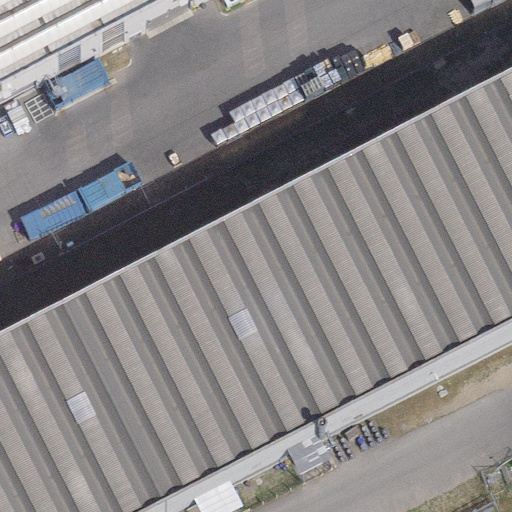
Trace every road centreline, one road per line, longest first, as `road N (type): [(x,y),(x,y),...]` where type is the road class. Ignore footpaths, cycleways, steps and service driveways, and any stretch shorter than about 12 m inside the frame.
road 1 (unknown): [(319,0),(75,130)]
road 2 (unclassified): [(511,402),(298,511)]
